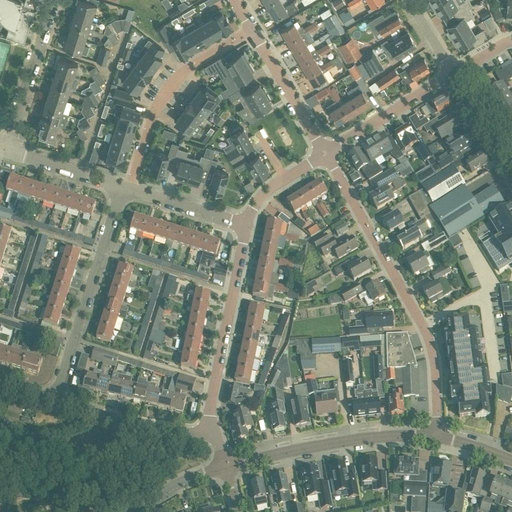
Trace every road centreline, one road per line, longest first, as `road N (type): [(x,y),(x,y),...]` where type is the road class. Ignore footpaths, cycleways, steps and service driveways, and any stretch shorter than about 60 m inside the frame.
road 1 (residential): [(436,436),(428,340),(325,154)]
road 2 (residential): [(54,402),(121,186)]
road 3 (tertiary): [(222,468),(362,438),(436,436)]
road 4 (residential): [(214,434),(210,405),(245,225)]
road 5 (residential): [(128,189),(164,93),(188,67),(251,29)]
road 6 (residential): [(214,434),(129,424),(54,402)]
road 7 (residential): [(6,149),(52,0)]
road 8 (residential): [(325,154),(452,74)]
road 9 (residential): [(325,154),(251,29)]
road 10 (residential): [(245,225),(128,189)]
road 11 (residential): [(121,186),(6,149)]
